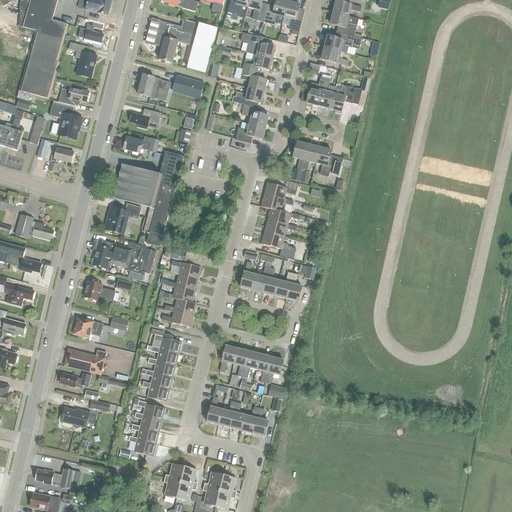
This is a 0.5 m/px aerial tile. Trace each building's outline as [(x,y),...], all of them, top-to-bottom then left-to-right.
[(0,0),(0,2),(3,7),(11,3),(10,1),(10,0),(20,0),(20,4),(28,6),(22,28),(35,31),(26,62),(18,91),(30,94),(49,100),(59,63),(57,63),(68,25),(51,21),(57,0),(0,0)] [(86,0),(88,0),(86,10),(86,11),(96,13),(96,14),(108,16),(110,8),(111,2),(109,2),(101,0),(86,0)] [(182,9),(195,12),(198,3),(188,0),(162,0),(162,2),(168,4),(168,5),(177,7),(177,6),(182,8),(182,9)] [(230,0),(226,16),(230,17),(230,19),(237,21),(237,20),(238,16),(245,18),(248,8),(249,0),(237,0),(237,2),(230,0)] [(249,0),(248,8),(254,10),(251,20),(256,21),(263,23),(268,5),(261,4),(262,0),(249,0)] [(268,5),(263,23),(274,26),(275,23),(282,24),(284,18),(288,3),(278,0),(275,0),(274,7),(268,5)] [(336,1),(333,13),(348,17),(350,10),(360,13),(361,8),(351,5),(336,1)] [(288,3),(284,18),(290,20),(288,26),(287,29),(291,31),(290,34),(298,36),(301,22),(296,20),(300,6),(288,3)] [(336,33),(361,39),(362,36),(354,34),(358,19),(348,17),(333,13),(330,25),(337,27),(336,33)] [(84,40),(84,42),(100,46),(103,35),(93,32),(94,28),(99,29),(101,23),(89,20),(88,26),(89,26),(87,31),(82,29),(80,39),(84,40)] [(151,31),(148,42),(151,43),(150,45),(154,46),(162,48),(158,60),(159,60),(172,64),(177,43),(193,47),(187,69),(204,73),(216,29),(183,20),(181,28),(160,22),(157,21),(156,21),(156,24),(153,23),(152,28),(154,29),(154,31),(151,31)] [(243,33),(241,42),(247,44),(245,53),(246,53),(272,59),(275,48),(265,45),(266,39),(243,33)] [(336,33),(334,38),(327,37),(324,48),(339,52),(346,54),(348,47),(358,50),(361,39),(336,33)] [(69,48),(77,50),(75,58),(81,59),(77,75),(91,79),(97,57),(88,55),(89,49),(90,49),(91,48),(78,45),(79,43),(71,41),(69,48)] [(339,52),(324,48),(321,60),(336,64),(346,66),(348,61),(338,59),(339,52)] [(243,65),(242,70),(260,74),(262,70),(269,71),(272,59),(246,53),(243,65)] [(241,75),(240,80),(250,82),(248,89),(263,93),(266,81),(259,79),(260,74),(242,70),(241,75)] [(170,84),(161,81),(161,80),(142,75),(137,95),(149,98),(149,97),(156,99),(159,89),(168,91),(170,84)] [(306,103),(306,104),(318,107),(324,82),(329,83),(330,77),(324,76),(321,75),(319,80),(318,86),(311,85),(310,89),(309,92),(306,103)] [(177,76),(173,90),(175,91),(184,93),(199,98),(203,84),(177,76)] [(363,90),(371,91),(374,79),(367,78),(363,90)] [(324,82),(318,107),(329,110),(333,95),(327,93),(329,83),(324,82)] [(333,95),(329,110),(335,111),(335,113),(341,115),(341,113),(344,102),(352,104),(358,105),(362,91),(348,87),(343,86),(341,90),(335,89),(333,95)] [(58,102),(75,107),(77,101),(86,103),(88,93),(71,88),(70,92),(62,90),(58,102)] [(233,97),(231,102),(243,105),(257,109),(258,104),(260,105),(263,93),(248,89),(246,95),(236,93),(235,98),(233,97)] [(18,91),(16,99),(28,102),(30,94),(18,91)] [(25,102),(19,99),(16,107),(23,109),(25,102)] [(57,135),(76,140),(79,127),(80,127),(82,119),(72,116),(74,109),(53,104),(50,116),(61,119),(57,135)] [(211,112),(218,114),(220,106),(213,104),(211,112)] [(242,110),(241,115),(251,118),(249,125),(265,128),(268,116),(258,114),(259,109),(257,109),(243,105),(242,110)] [(11,129),(5,148),(17,152),(24,130),(18,128),(20,121),(21,121),(24,113),(16,110),(10,129),(11,129)] [(130,123),(147,127),(156,130),(161,114),(147,111),(145,118),(132,114),(130,123)] [(188,118),(186,129),(195,130),(197,119),(188,118)] [(236,134),(235,141),(250,145),(252,138),(262,140),(265,128),(249,125),(248,131),(238,129),(236,134)] [(0,146),(5,148),(11,129),(10,129),(0,126),(0,146)] [(29,143),(37,145),(41,131),(33,129),(29,143)] [(178,142),(188,144),(191,132),(181,130),(178,142)] [(159,141),(151,139),(144,137),(142,142),(126,138),(123,150),(139,154),(141,149),(148,151),(148,152),(155,154),(159,141)] [(41,141),(37,157),(45,160),(50,143),(41,141)] [(297,170),(302,171),(308,146),(296,143),(292,158),(299,160),(297,170)] [(182,145),(180,152),(186,154),(188,146),(182,145)] [(309,162),(316,164),(320,149),(308,146),(302,171),(306,172),(309,162)] [(71,164),(73,153),(56,149),(55,156),(52,155),(50,163),(51,164),(49,172),(55,173),(57,165),(55,164),(56,160),(71,164)] [(342,159),(336,157),(330,156),(331,152),(320,149),(316,164),(322,166),(320,176),(328,178),(329,173),(331,174),(331,175),(338,177),(342,159)] [(175,189),(184,157),(165,152),(158,176),(125,167),(124,170),(123,169),(122,170),(124,171),(122,178),(120,178),(120,179),(121,179),(119,187),(118,186),(118,187),(119,188),(117,195),(116,195),(115,196),(117,196),(116,199),(149,208),(143,232),(147,233),(146,234),(148,235),(146,244),(159,247),(162,238),(175,189)] [(291,180),(299,182),(302,172),(294,170),(291,180)] [(302,172),(300,182),(307,184),(310,174),(302,172)] [(267,184),(264,196),(283,201),(284,199),(285,195),(294,197),(296,192),(286,189),(267,184)] [(311,190),(309,196),(319,199),(320,192),(311,190)] [(270,210),(275,212),(275,211),(280,212),(282,204),(292,206),(293,202),(284,199),(283,201),(264,196),(261,207),(270,210)] [(129,226),(131,219),(138,221),(141,208),(126,205),(125,210),(109,206),(104,228),(121,232),(123,225),(129,226)] [(302,211),(312,213),(313,208),(303,205),(302,211)] [(270,210),(268,220),(267,221),(287,226),(287,225),(289,218),(298,221),(300,216),(290,213),(290,215),(280,212),(275,211),(275,212),(270,210)] [(28,235),(51,241),(53,231),(43,229),(44,224),(36,222),(34,229),(30,228),(33,219),(20,216),(15,235),(27,239),(28,235)] [(297,227),(287,225),(287,226),(267,221),(264,233),(283,238),(286,229),(295,232),(297,227)] [(0,232),(9,235),(12,228),(0,224),(0,232)] [(282,245),(283,238),(264,233),(261,245),(280,250),(281,250),(279,256),(292,260),(295,249),(282,245)] [(95,252),(91,266),(107,270),(108,264),(127,269),(127,271),(130,272),(138,275),(137,281),(144,283),(147,284),(155,252),(151,251),(146,249),(147,248),(129,243),(127,249),(106,243),(98,241),(95,252)] [(0,251),(7,253),(4,263),(20,267),(19,271),(31,274),(31,271),(39,273),(41,264),(22,259),(25,249),(0,242),(0,251)] [(164,257),(183,262),(185,255),(165,250),(164,257)] [(308,262),(314,264),(316,257),(310,255),(308,262)] [(180,268),(178,276),(198,281),(201,268),(181,264),(172,261),(171,266),(180,268)] [(240,288),(252,291),(255,276),(249,274),(251,264),(246,263),(244,273),(240,288)] [(302,266),(300,274),(306,276),(305,280),(312,282),(316,270),(302,266)] [(252,291),(263,294),(269,268),(264,267),(262,277),(255,276),(252,291)] [(263,294),(274,297),(278,281),(272,280),(274,270),(269,268),(263,294)] [(274,297),(286,299),(292,274),(287,273),(285,283),(278,281),(274,297)] [(292,274),(286,299),(298,302),(302,287),(295,285),(297,275),(292,274)] [(166,286),(175,289),(175,288),(195,292),(198,281),(178,276),(176,284),(167,282),(166,286)] [(115,289),(130,292),(133,284),(117,280),(115,289)] [(99,299),(112,302),(115,292),(101,289),(102,286),(88,282),(83,298),(98,302),(99,299)] [(6,285),(4,294),(9,295),(6,304),(20,308),(22,299),(31,301),(34,292),(18,288),(6,285)] [(177,300),(176,301),(182,302),(182,301),(192,303),(195,292),(175,288),(175,289),(173,296),(164,294),(163,298),(172,300),(173,299),(177,300)] [(164,311),(173,313),(193,318),(196,304),(192,303),(182,301),(182,302),(176,301),(174,309),(165,306),(164,311)] [(193,318),(173,313),(172,319),(162,316),(161,321),(171,323),(190,328),(193,318)] [(12,333),(22,336),(25,325),(24,325),(5,320),(0,318),(0,326),(3,328),(2,332),(12,335),(12,333)] [(99,337),(102,325),(77,319),(73,335),(82,337),(82,338),(86,339),(87,338),(89,339),(90,334),(99,337)] [(111,327),(125,331),(127,323),(113,319),(111,327)] [(160,349),(159,350),(178,355),(181,343),(163,339),(164,333),(151,330),(150,335),(155,336),(154,340),(161,342),(160,349)] [(227,363),(233,365),(237,349),(225,346),(221,362),(222,362),(219,372),(224,373),(227,363)] [(0,347),(0,368),(4,370),(6,363),(7,363),(14,365),(14,364),(14,362),(16,362),(17,357),(16,356),(16,354),(6,352),(2,351),(2,349),(0,347)] [(158,354),(157,361),(156,362),(175,367),(178,355),(159,350),(160,349),(152,347),(151,352),(158,354)] [(237,376),(242,378),(249,352),(237,349),(233,365),(240,366),(237,376)] [(67,367),(100,376),(106,353),(97,351),(96,357),(72,351),(67,367)] [(250,369),(256,370),(260,355),(249,352),(242,378),(247,379),(250,369)] [(260,382),(265,383),(271,358),(260,355),(256,370),(263,372),(260,382)] [(271,358),(265,383),(270,385),(272,375),(279,376),(283,361),(271,358)] [(154,373),(153,374),(172,379),(175,367),(156,362),(157,361),(149,359),(148,364),(156,366),(154,373)] [(153,377),(151,384),(150,386),(169,390),(172,379),(153,374),(154,373),(146,371),(145,375),(153,377)] [(87,388),(90,376),(83,374),(81,380),(77,379),(77,378),(61,374),(59,383),(67,385),(67,386),(74,388),(75,387),(79,388),(80,386),(87,388)] [(97,383),(107,385),(109,378),(99,376),(97,383)] [(108,386),(126,390),(127,385),(109,381),(108,386)] [(166,403),(169,390),(150,386),(151,384),(143,383),(142,387),(150,389),(147,398),(166,403)] [(264,394),(266,387),(256,384),(254,391),(264,394)] [(270,396),(283,400),(286,390),(272,387),(270,396)] [(84,399),(97,401),(99,394),(86,391),(84,399)] [(206,423),(218,426),(222,410),(215,409),(218,399),(213,397),(210,407),(206,423)] [(92,401),(90,408),(98,410),(107,412),(108,410),(109,405),(92,401)] [(145,408),(143,415),(143,417),(161,422),(165,410),(146,405),(146,404),(138,402),(137,406),(145,408)] [(218,426),(229,428),(236,403),(231,402),(228,412),(222,410),(218,426)] [(229,428),(240,431),(245,416),(238,414),(241,404),(236,403),(229,428)] [(109,405),(108,410),(116,412),(114,422),(119,423),(122,408),(117,407),(109,405)] [(240,431),(252,434),(259,409),(254,407),(251,418),(245,416),(240,431)] [(94,425),(96,417),(89,415),(89,413),(79,411),(79,412),(64,409),(61,423),(85,429),(87,423),(94,425)] [(259,409),(252,434),(264,437),(268,422),(261,420),(263,410),(259,409)] [(159,433),(161,422),(143,417),(143,415),(135,413),(134,418),(142,420),(140,427),(140,428),(159,433)] [(155,445),(159,433),(140,428),(140,427),(132,425),(131,430),(139,432),(137,439),(137,441),(155,445)] [(152,457),(155,445),(137,441),(137,439),(129,437),(128,442),(136,444),(134,453),(152,457)] [(129,459),(130,453),(120,451),(119,456),(129,459)] [(184,467),(172,464),(169,477),(165,476),(164,479),(180,483),(184,467)] [(180,483),(196,487),(197,484),(193,483),(196,470),(184,467),(180,483)] [(37,471),(35,481),(43,482),(43,484),(51,485),(56,486),(60,487),(60,488),(70,490),(73,472),(63,469),(62,476),(53,474),(54,473),(44,471),(44,472),(37,471)] [(223,476),(211,473),(208,485),(204,484),(203,488),(219,492),(223,476)] [(219,492),(235,496),(236,492),(232,491),(235,479),(223,476),(219,492)] [(180,483),(164,479),(163,483),(167,484),(164,496),(176,499),(180,483)] [(176,499),(188,502),(191,490),(195,491),(196,487),(180,483),(176,499)] [(219,492),(203,488),(202,491),(206,492),(203,504),(215,507),(219,492)] [(215,507),(227,510),(230,498),(234,499),(235,496),(219,492),(215,507)] [(57,511),(60,500),(49,497),(33,494),(30,508),(46,511),(57,511)] [(62,503),(72,505),(73,497),(64,495),(62,503)]
